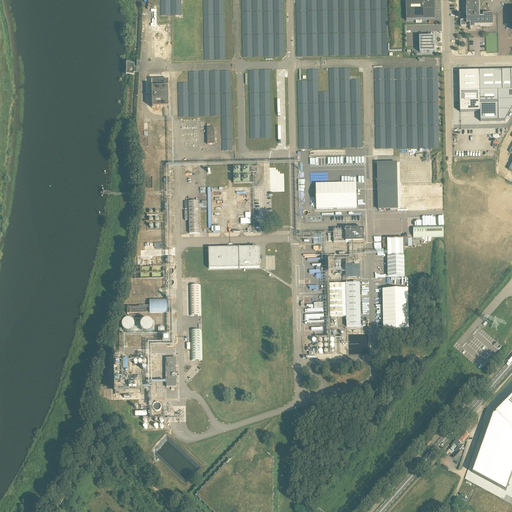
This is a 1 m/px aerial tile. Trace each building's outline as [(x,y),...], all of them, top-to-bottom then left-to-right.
[(435,20),(434,0),(405,0),(406,21),(435,20)] [(465,0),(466,16),(463,16),(463,21),(461,21),(461,27),(470,27),(470,29),(474,29),(474,27),(484,27),(484,26),(493,26),(493,15),(483,15),(483,18),(479,18),(479,0),(465,0)] [(435,47),(435,46),(433,46),(433,43),(434,43),(433,37),(430,37),(429,37),(419,37),(420,53),(428,52),(428,53),(435,53),(435,47)] [(511,70),(484,71),(459,72),(460,92),(480,92),(511,90),(511,70)] [(168,80),(152,80),(153,109),(169,108),(168,80)] [(511,90),(480,92),(460,92),(460,112),(480,112),(480,118),(480,122),(505,121),(508,116),(508,111),(510,111),(511,108),(511,90)] [(396,163),(378,164),(379,209),(397,209),(396,163)] [(257,167),(233,167),(234,183),(253,183),(253,173),(258,172),(257,167)] [(356,183),(316,184),(316,210),(357,209),(356,183)] [(400,185),(401,210),(444,209),(443,184),(400,185)] [(199,207),(199,203),(199,202),(189,202),(190,234),(200,234),(199,207)] [(163,230),(162,216),(162,214),(162,208),(147,208),(147,231),(163,230)] [(246,213),(246,218),(241,218),(241,224),(251,224),(251,213),(246,213)] [(413,220),(413,238),(444,237),(444,226),(419,226),(419,221),(422,221),(422,217),(413,217),(413,220)] [(364,229),(333,230),(333,231),(334,243),(364,242),(364,229)] [(404,277),(404,256),(404,247),(408,247),(408,239),(403,239),(388,239),(383,239),(383,248),(387,248),(388,277),(404,277)] [(209,269),(260,268),(259,248),(209,249),(209,269)] [(136,267),(134,267),(134,269),(135,269),(135,273),(134,273),(134,274),(135,274),(135,278),(134,278),(134,279),(164,279),(164,267),(137,267),(137,268),(136,267)] [(329,284),(330,318),(347,317),(347,327),(361,327),(360,283),(329,284)] [(201,286),(190,286),(190,316),(201,316),(201,286)] [(382,289),(383,330),(408,330),(408,289),(382,289)] [(168,300),(150,301),(150,313),(168,313),(168,300)] [(202,330),(191,331),(191,361),(202,361),(202,330)] [(148,365),(148,359),(148,356),(144,356),(143,356),(143,357),(133,357),(133,366),(148,365)] [(176,358),(166,358),(166,387),(177,387),(176,358)] [(142,381),(129,381),(129,370),(130,370),(130,361),(129,361),(129,359),(115,359),(116,396),(130,395),(142,395),(142,381)] [(493,414),(472,473),(506,491),(508,486),(509,482),(510,478),(511,478),(511,474),(511,395),(505,402),(506,403),(503,405),(502,405),(500,408),(499,408),(495,412),(496,413),(494,414),(493,414)] [(464,431),(460,435),(454,443),(458,447),(455,451),(456,452),(452,457),(459,463),(461,457),(459,456),(462,453),(459,450),(463,446),(461,444),(469,436),(464,431)]
